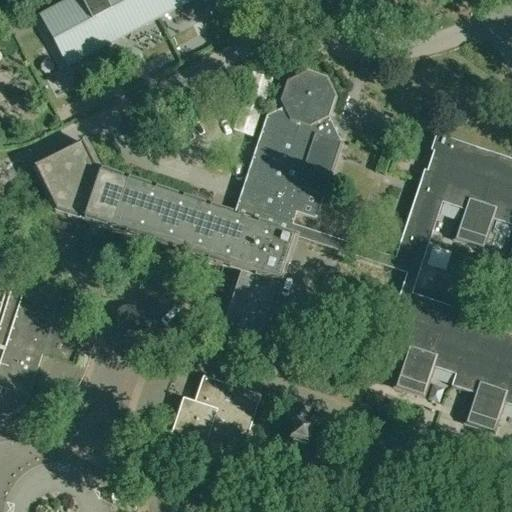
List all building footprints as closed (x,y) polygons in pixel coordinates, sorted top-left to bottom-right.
[(68,0),(40,15),(67,66),(125,35),(122,28),(144,16),(148,24),(192,0),(68,0)] [(265,119),(232,219),(296,240),(391,271),(394,261),(292,227),(303,194),(323,201),(342,144),(339,143),(328,121),(330,117),(329,116),(335,100),(325,80),(304,74),(289,82),(289,81),(284,83),(277,104),(281,112),(265,119)] [(433,154),(426,173),(449,181),(441,205),(463,212),(453,242),(482,252),(492,222),(511,228),(511,162),(435,137),(430,153),(433,154)] [(259,352),(296,240),(232,219),(96,173),(82,144),(32,169),(55,214),(222,270),(221,274),(232,277),(233,274),(236,275),(216,337),(259,352)] [(397,303),(407,306),(411,296),(441,205),(449,181),(426,173),(423,172),(394,261),(391,271),(406,276),(397,303)] [(0,412),(1,412),(3,412),(6,412),(8,412),(11,411),(13,410),(15,409),(17,407),(19,406),(21,404),(22,401),(24,399),(24,397),(29,383),(33,384),(37,369),(41,356),(38,355),(38,353),(45,333),(60,337),(63,326),(48,321),(56,297),(50,295),(42,293),(38,291),(10,283),(0,279),(0,412)] [(473,316),(411,296),(407,306),(397,303),(380,353),(403,360),(393,391),(423,400),(433,370),(454,377),(455,378),(466,343),(463,342),(469,324),(470,324),(473,316)] [(511,408),(511,337),(470,324),(469,324),(463,342),(466,343),(455,378),(454,377),(451,389),(473,396),(463,426),(493,436),(503,406),(511,408)] [(200,459),(236,471),(260,398),(202,379),(193,407),(195,408),(192,416),(179,412),(176,421),(177,421),(169,444),(201,455),(200,459)] [(309,435),(296,430),(291,443),(305,448),(309,435)]
